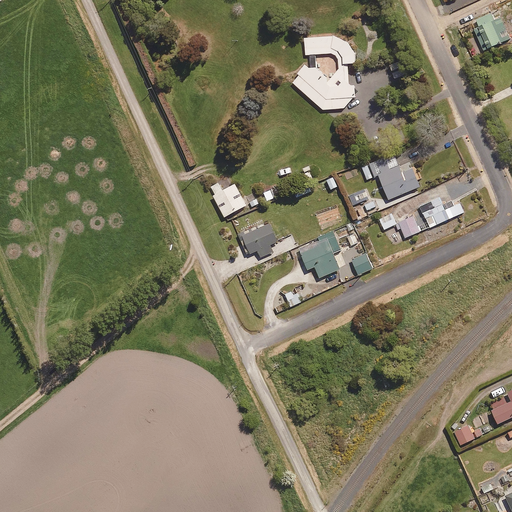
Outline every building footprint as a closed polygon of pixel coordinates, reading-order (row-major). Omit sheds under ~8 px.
[(494,3),(492,0),(478,0),(472,3),(476,11),(494,3)] [(495,21),(491,13),(476,20),(480,27),(474,29),(484,50),(510,38),(501,18),(495,21)] [(299,75),(292,82),(324,110),(344,109),(353,97),(355,97),(355,84),(349,84),(348,64),(355,64),(354,52),(341,36),(304,37),(304,55),(310,55),(310,68),(305,64),(297,73),(299,75)] [(399,167),(394,154),(362,167),(367,180),(379,175),(389,199),(420,187),(410,162),(399,167)] [(310,170),(311,169),(309,165),(302,168),(308,182),(314,180),(310,170)] [(337,187),(333,177),(327,180),(331,189),(337,187)] [(215,194),(213,195),(225,217),(246,205),(235,184),(223,190),(219,182),(211,187),(215,194)] [(369,199),(366,191),(350,196),(353,204),(369,199)] [(419,206),(430,227),(430,228),(465,212),(460,202),(445,209),(439,196),(419,206)] [(258,198),(249,202),(252,208),(261,204),(258,198)] [(373,200),(365,203),(368,211),(376,208),(373,200)] [(396,224),(397,223),(393,212),(379,219),(383,230),(396,224)] [(421,231),(415,216),(397,223),(396,224),(398,229),(401,228),(405,238),(421,231)] [(278,241),(270,223),(239,236),(247,255),(258,250),(260,257),(273,252),(270,245),(278,241)] [(341,250),(334,233),(318,240),(321,245),(301,253),(308,270),(315,267),(320,278),(339,269),(333,253),(341,250)] [(358,242),(355,234),(347,237),(351,246),(358,242)] [(373,269),(366,254),(352,260),(359,275),(373,269)] [(302,302),(296,290),(285,294),(291,307),(302,302)] [(511,417),(511,390),(508,393),(511,401),(507,403),(504,397),(489,404),(498,424),(511,417)] [(475,438),(469,425),(455,432),(461,445),(475,438)]
